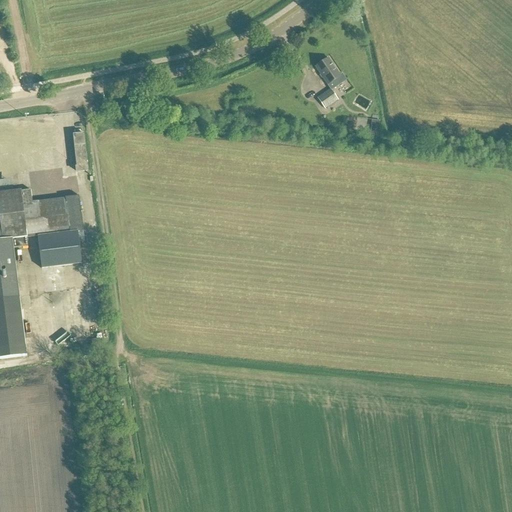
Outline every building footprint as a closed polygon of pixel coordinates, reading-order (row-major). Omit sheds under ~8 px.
[(328,59),(315,68),(327,85),(328,85),(331,90),(331,91),(346,81),(342,75),(340,76),(328,59)] [(331,91),(318,100),(324,110),(338,101),(331,91)] [(370,118),(368,133),(377,134),(379,119),(370,118)] [(87,167),(83,134),(73,136),(77,168),(87,167)] [(0,359),(26,357),(13,249),(28,247),(27,239),(38,238),(39,250),(72,245),(75,266),(82,265),(78,233),(82,232),(78,198),(32,203),(31,191),(0,194),(0,359)] [(72,245),(39,250),(42,270),(75,266),(72,245)]
